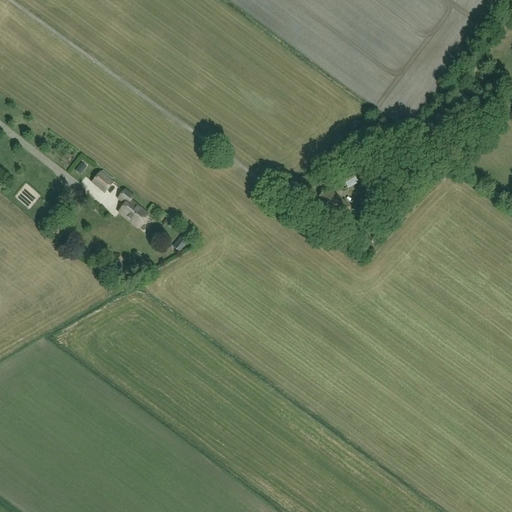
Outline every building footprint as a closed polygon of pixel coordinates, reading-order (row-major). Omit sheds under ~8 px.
[(81,175),(87,167),(82,163),(76,171),(81,175)] [(346,190),(366,179),(360,169),(339,180),(346,190)] [(104,193),(112,184),(100,173),(92,183),(104,193)] [(338,220),(349,206),(327,188),(315,202),(338,220)] [(137,228),(147,216),(129,201),(132,198),(125,192),(119,199),(126,205),(119,213),(137,228)]
